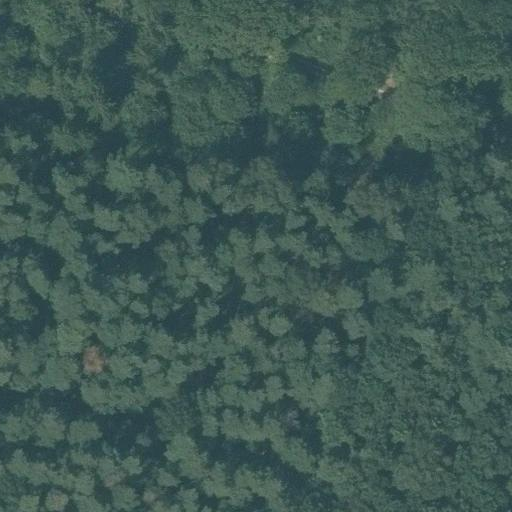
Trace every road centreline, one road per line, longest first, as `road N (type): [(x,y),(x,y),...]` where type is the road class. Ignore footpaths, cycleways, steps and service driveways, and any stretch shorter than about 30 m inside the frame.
road 1 (unknown): [(308,495),(461,123)]
road 2 (unknown): [(461,123),(131,0)]
road 3 (unknown): [(308,495),(143,423),(0,406)]
road 4 (track): [(508,0),(461,123)]
